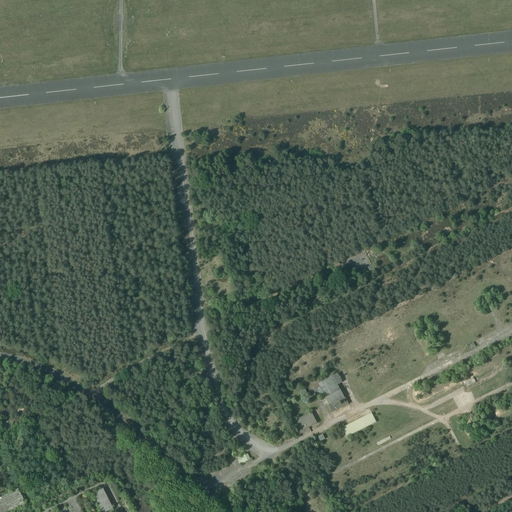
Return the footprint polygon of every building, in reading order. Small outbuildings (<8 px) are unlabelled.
[(476,316),(480,316),(502,306),(502,302),(500,298),(497,293),(494,290),(485,291),(480,294),(475,296),(473,301),(474,307),(476,316)] [(415,331),(426,355),(449,344),(440,321),(437,319),(433,318),(425,320),(418,324),(414,328),(415,331)] [(322,393),(335,418),(352,410),(339,385),(343,383),(339,374),(334,376),(332,373),(325,376),(326,380),(318,384),(320,388),(315,390),(318,395),(322,393)] [(464,380),(467,386),(476,383),(473,376),(464,380)] [(511,387),(487,400),(496,417),(511,409),(511,387)] [(485,408),(460,422),(469,439),(473,439),(492,430),(494,427),(485,408)] [(294,422),(300,433),(318,423),(313,412),(294,422)] [(343,428),(347,438),(377,423),(372,414),(343,428)] [(248,453),(237,458),(241,465),(252,460),(248,453)] [(0,496),(0,511),(8,511),(26,503),(18,488),(0,496)] [(92,494),(100,511),(105,511),(114,508),(104,488),(92,494)]
